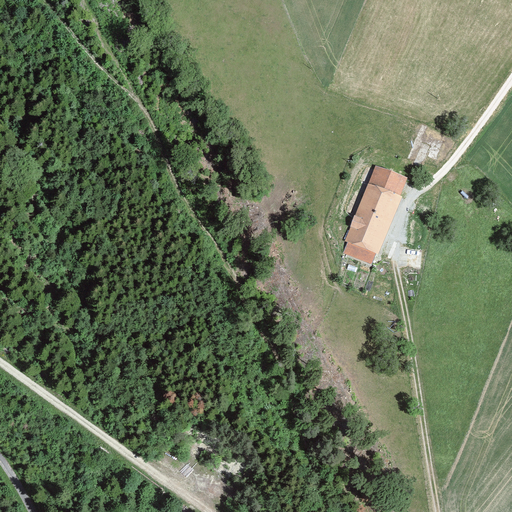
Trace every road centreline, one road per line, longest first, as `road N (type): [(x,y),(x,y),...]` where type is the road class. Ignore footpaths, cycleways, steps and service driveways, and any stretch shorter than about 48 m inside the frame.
road 1 (track): [(338,511),(311,458),(286,370),(148,124),(43,0)]
road 2 (track): [(437,511),(394,255),(398,230),(410,202),(456,160),(511,82)]
road 3 (track): [(0,363),(206,511)]
